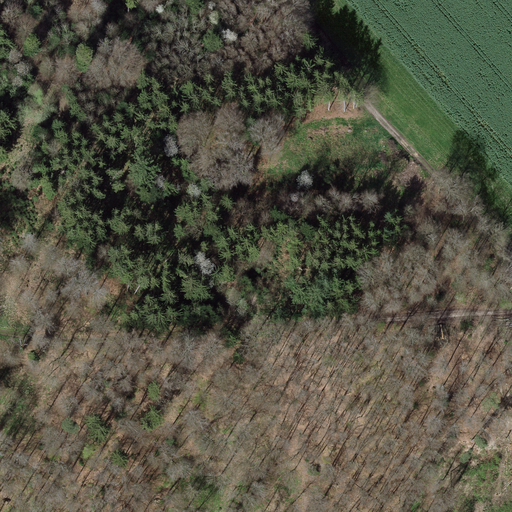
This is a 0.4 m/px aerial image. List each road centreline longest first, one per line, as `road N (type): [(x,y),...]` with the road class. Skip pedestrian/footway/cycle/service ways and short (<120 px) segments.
road 1 (track): [(0,331),(117,340),(511,309)]
road 2 (track): [(242,326),(0,24)]
road 3 (track): [(304,0),(431,173),(511,260)]
